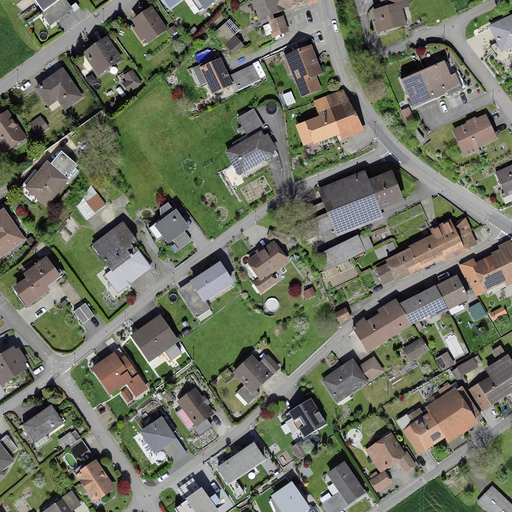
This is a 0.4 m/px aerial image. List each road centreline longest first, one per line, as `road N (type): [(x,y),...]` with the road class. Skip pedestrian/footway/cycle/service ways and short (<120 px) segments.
road 1 (residential): [(391,147),(276,201),(59,370)]
road 2 (residential): [(152,511),(59,370)]
road 3 (residential): [(323,0),(345,75),(391,147)]
road 4 (residential): [(376,511),(511,422)]
road 5 (residential): [(0,88),(125,0)]
road 6 (residential): [(391,147),(511,231)]
road 7 (residential): [(361,0),(379,56),(448,24)]
